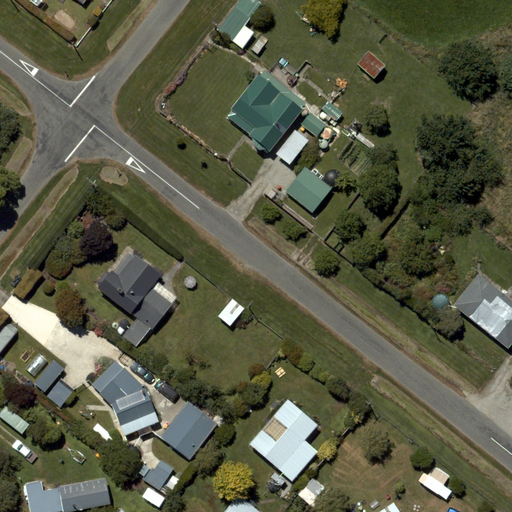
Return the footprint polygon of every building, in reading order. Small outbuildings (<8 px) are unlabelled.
[(81,23),(59,5),(49,17),(71,35),(81,23)] [(386,71),(366,52),(353,65),(373,84),(386,71)] [(258,84),(227,124),(273,159),(304,120),(258,84)] [(310,171),(289,196),(313,216),(334,190),(310,171)] [(163,282),(127,256),(113,277),(108,274),(98,288),(104,292),(99,298),(132,322),(124,334),(115,328),(108,339),(139,361),(147,351),(139,345),(149,331),(153,334),(171,309),(152,296),(163,282)] [(511,306),(481,282),(457,312),(510,353),(511,349),(511,306)] [(246,311),(229,297),(214,317),(230,330),(246,311)] [(41,395),(64,371),(51,358),(27,382),(41,395)] [(114,360),(89,384),(93,388),(97,392),(100,396),(104,401),(107,405),(110,410),(113,414),(116,419),(118,424),(121,429),(123,434),(125,439),(156,426),(156,425),(156,422),(156,419),(155,417),(155,414),(155,412),(154,409),(154,407),(153,405),(152,402),(151,400),(150,397),(149,395),(148,393),(147,391),(146,388),(144,386),(143,384),(141,382),(140,380),(138,378),(136,376),(135,374),(133,373),(131,371),(129,369),(127,368),(125,366),(123,365),(121,364),(118,362),(116,361),(114,360)] [(286,398),(247,443),(293,484),(319,454),(305,442),(318,427),(286,398)] [(186,405),(158,435),(186,460),(213,429),(186,405)] [(176,467),(157,455),(142,479),(161,491),(176,467)] [(41,483),(26,486),(30,511),(104,511),(109,511),(104,484),(43,494),(41,483)] [(166,498),(147,485),(138,498),(157,511),(166,498)] [(304,485),(295,495),(313,511),(322,500),(304,485)] [(150,511),(136,501),(128,511),(129,511),(150,511)]
